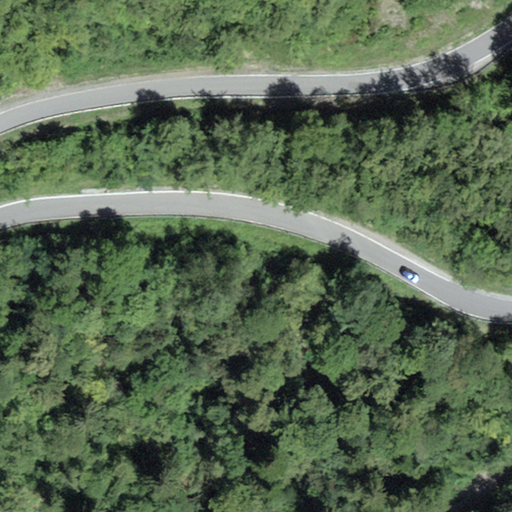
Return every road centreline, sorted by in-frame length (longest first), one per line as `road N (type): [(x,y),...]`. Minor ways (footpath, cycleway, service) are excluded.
road 1 (tertiary): [(511,311),(475,306),(351,241),(257,212),(109,205),(0,219)]
road 2 (tertiary): [(0,123),(142,90),(403,79),(511,28)]
